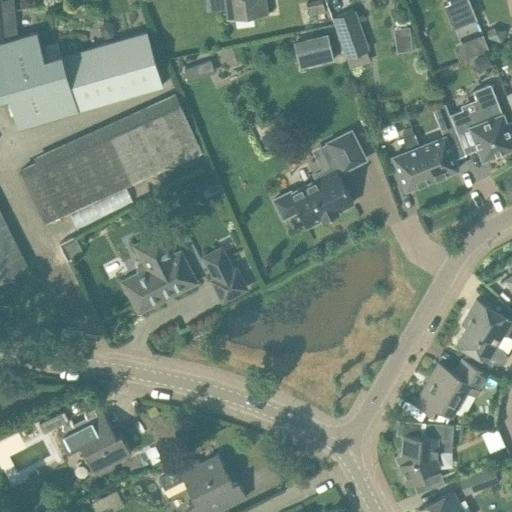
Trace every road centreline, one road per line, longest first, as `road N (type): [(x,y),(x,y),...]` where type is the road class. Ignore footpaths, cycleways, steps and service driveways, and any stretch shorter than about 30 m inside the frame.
road 1 (unclassified): [(341,450),(219,394),(0,346)]
road 2 (residential): [(341,450),(454,257),(511,214)]
